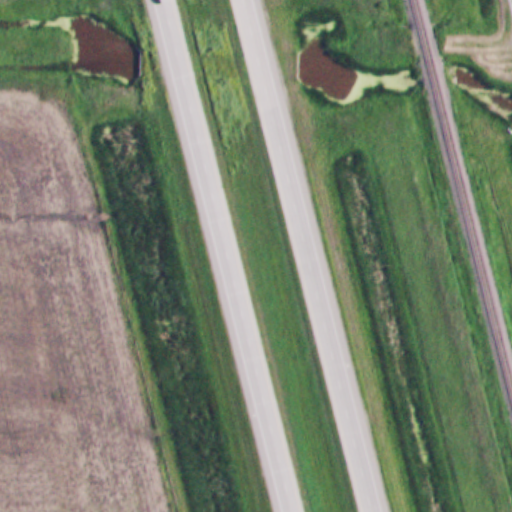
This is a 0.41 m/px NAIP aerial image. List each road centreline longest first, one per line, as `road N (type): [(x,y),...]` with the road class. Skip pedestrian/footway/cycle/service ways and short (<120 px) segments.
road 1 (motorway): [(169,0),(298,511)]
road 2 (motorway): [(370,511),(242,0)]
